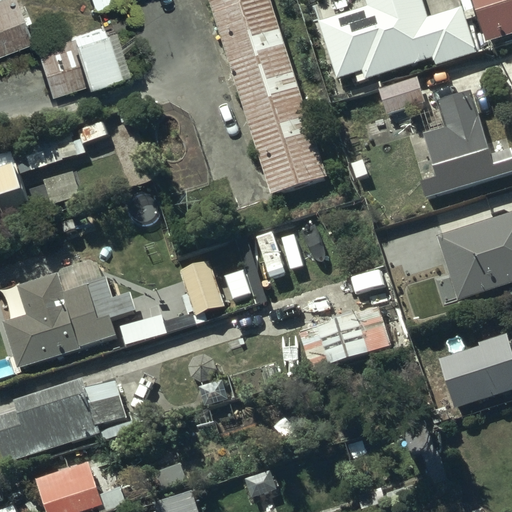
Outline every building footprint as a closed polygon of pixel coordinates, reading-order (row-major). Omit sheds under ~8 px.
[(0,0),(0,52),(31,41),(16,0),(0,0)] [(208,0),(271,198),(326,180),(269,0),(208,0)] [(362,0),(366,11),(318,27),(337,84),(362,76),(365,84),(434,62),(436,69),(477,56),(463,11),(427,22),(420,0),(362,0)] [(511,0),(469,0),(485,46),(511,38),(511,0)] [(36,47),(49,94),(123,73),(110,28),(70,40),(69,37),(36,47)] [(417,82),(379,93),(387,118),(424,107),(417,82)] [(414,146),(424,185),(420,186),(424,201),(511,178),(511,153),(492,159),(487,145),(475,96),(439,105),(446,132),(423,138),(424,143),(414,146)] [(23,145),(31,174),(63,165),(63,163),(86,157),(79,130),(23,145)] [(0,228),(33,218),(18,172),(0,177),(0,228)] [(73,177),(44,185),(50,208),(79,201),(73,177)] [(511,217),(438,241),(457,304),(511,287),(511,217)] [(193,316),(195,321),(225,311),(209,266),(180,276),(188,299),(182,300),(188,318),(193,316)] [(382,274),(349,280),(352,295),(385,289),(382,274)] [(6,326),(20,373),(83,354),(82,351),(118,340),(113,323),(138,315),(133,295),(115,301),(109,280),(87,286),(88,289),(66,295),(61,278),(19,290),(28,320),(6,326)] [(162,319),(121,331),(126,348),(167,336),(162,319)] [(357,320),(317,331),(328,369),(367,358),(357,320)] [(440,361),(456,413),(511,395),(511,358),(506,340),(440,361)] [(16,417),(0,422),(0,454),(4,467),(99,438),(97,430),(126,421),(115,387),(87,396),(83,384),(12,405),(16,417)] [(293,449),(304,438),(284,416),(272,427),(293,449)] [(44,511),(92,511),(101,509),(89,472),(36,489),(44,511)] [(156,505),(158,511),(202,511),(197,493),(156,505)]
